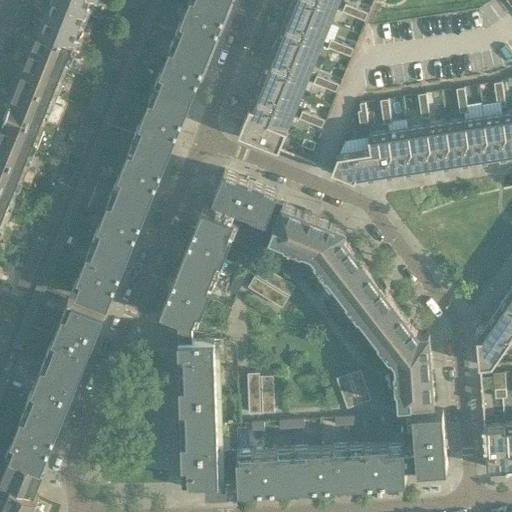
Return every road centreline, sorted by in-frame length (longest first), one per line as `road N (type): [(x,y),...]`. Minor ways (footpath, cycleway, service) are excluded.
road 1 (residential): [(465,500),(452,316),(367,203),(201,137)]
road 2 (residential): [(201,137),(69,454),(71,511)]
road 3 (residential): [(239,511),(465,500)]
road 4 (residential): [(256,0),(201,137)]
